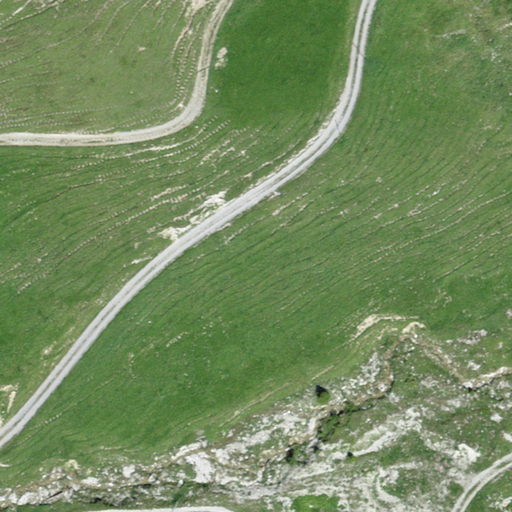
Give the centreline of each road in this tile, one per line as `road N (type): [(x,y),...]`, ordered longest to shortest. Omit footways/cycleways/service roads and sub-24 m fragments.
road 1 (track): [(0,435),(180,244),(308,155),(338,117),(372,0)]
road 2 (track): [(236,0),(214,22),(187,123),(0,146)]
